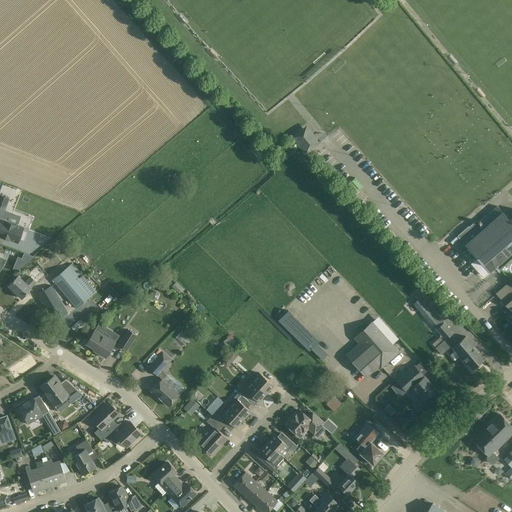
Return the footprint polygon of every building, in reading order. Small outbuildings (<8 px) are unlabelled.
[(310,140),(300,129),(290,137),(304,153),(316,143),(312,138),(310,140)] [(0,196),(0,215),(2,216),(8,200),(0,196)] [(49,206),(35,218),(52,237),(65,225),(49,206)] [(511,218),(510,221),(497,206),(480,222),(479,221),(478,223),(476,221),(469,227),(468,226),(457,236),(490,274),(511,254),(511,218)] [(0,220),(0,237),(17,243),(22,229),(0,220)] [(28,262),(34,257),(24,253),(22,259),(28,262)] [(93,294),(69,266),(52,280),(76,309),(93,294)] [(26,282),(18,275),(8,286),(22,299),(37,283),(31,277),(26,282)] [(511,285),(509,282),(496,294),(508,309),(511,306),(511,285)] [(68,314),(52,285),(37,294),(53,322),(68,314)] [(421,297),(417,293),(414,295),(418,300),(413,304),(435,330),(435,329),(441,336),(432,344),(441,355),(451,346),(446,340),(453,334),(444,323),(444,322),(422,297),(421,297)] [(316,343),(319,340),(287,310),(277,320),(308,351),(311,348),(322,359),(328,353),(316,343)] [(399,353),(372,323),(354,339),(361,347),(348,359),(366,378),(379,367),(381,369),(399,353)] [(137,335),(127,329),(117,346),(127,352),(137,335)] [(115,343),(95,330),(87,344),(99,351),(98,353),(106,358),(115,343)] [(237,343),(231,336),(223,342),(229,350),(237,343)] [(479,352),(466,336),(451,348),(454,351),(450,355),(455,361),(459,357),(466,366),(468,364),(473,370),(484,361),(477,353),(479,352)] [(172,359),(162,351),(147,368),(157,376),(172,359)] [(233,351),(226,358),(231,362),(238,355),(233,351)] [(231,362),(226,358),(222,363),(227,367),(231,362)] [(424,376),(415,364),(395,380),(406,392),(412,387),(424,401),(436,390),(424,376)] [(253,381),(267,394),(274,386),(260,373),(253,381)] [(60,384),(54,376),(41,387),(48,397),(47,398),(54,407),(66,398),(70,404),(83,395),(66,380),(60,384)] [(180,395),(162,379),(152,391),(169,406),(180,395)] [(259,403),(267,394),(253,381),(246,389),(241,385),(237,390),(238,392),(249,401),(253,397),(259,403)] [(236,400),(229,407),(244,420),(251,412),(247,408),(251,403),(249,401),(238,392),(234,398),(236,400)] [(49,412),(40,395),(26,403),(25,402),(16,407),(21,415),(22,414),(27,421),(41,413),(42,416),(49,412)] [(342,403),(334,396),(326,405),(334,412),(342,403)] [(191,398),(183,408),(190,415),(199,405),(191,398)] [(104,438),(113,429),(115,428),(111,422),(119,414),(109,403),(92,419),(100,428),(95,433),(102,440),(104,438)] [(244,420),(229,407),(229,408),(224,403),(213,415),(223,424),(227,420),(236,428),(244,420)] [(388,405),(383,410),(390,417),(395,412),(388,405)] [(307,417),(300,411),(296,415),(293,413),(284,423),(300,438),(308,429),(317,438),(325,429),(321,425),(322,425),(324,423),(312,412),(307,417)] [(498,459),(492,453),(511,433),(511,427),(499,414),(472,440),(488,456),(487,457),(487,460),(491,463),(493,463),(498,459)] [(223,424),(213,415),(207,422),(215,429),(200,445),(212,456),(227,439),(218,431),(223,425),(223,424)] [(0,439),(2,443),(15,439),(7,416),(0,418),(0,439)] [(64,419),(57,423),(62,430),(69,426),(64,419)] [(327,419),(324,423),(322,425),(331,433),(336,427),(327,419)] [(117,434),(113,429),(104,438),(108,443),(111,440),(115,444),(120,440),(127,447),(141,434),(130,422),(117,434)] [(379,461),(378,460),(383,454),(371,443),(379,433),(367,423),(354,437),(366,448),(361,454),(373,465),(374,464),(376,465),(379,461)] [(268,443),(281,455),(284,450),(287,453),(291,449),(294,452),(298,447),(284,434),(280,439),(276,435),(268,443)] [(93,450),(87,440),(76,446),(80,453),(73,458),(83,475),(96,467),(88,454),(93,450)] [(281,455),(268,443),(261,452),(265,455),(261,460),(274,472),(278,467),(277,465),(284,458),(281,455)] [(40,444),(31,449),(33,455),(44,452),(40,444)] [(19,448),(9,452),(12,458),(22,455),(19,448)] [(511,448),(508,452),(509,453),(503,459),(510,467),(507,474),(511,479),(511,448)] [(311,456),(305,461),(311,468),(317,463),(311,456)] [(360,469),(348,458),(340,466),(349,474),(338,486),(348,495),(359,483),(353,477),(360,469)] [(47,461),(56,485),(67,481),(60,461),(53,463),(52,460),(47,461)] [(45,489),(56,485),(47,461),(43,463),(45,466),(38,469),(45,489)] [(167,491),(179,481),(174,475),(177,473),(168,463),(155,474),(161,481),(155,487),(162,495),(167,491)] [(34,493),(45,489),(38,469),(31,471),(30,467),(26,469),(34,493)] [(313,472),(327,486),(332,481),(318,467),(313,472)] [(270,475),(265,471),(259,478),(263,482),(270,475)] [(286,485),(293,491),(306,478),(299,471),(286,485)] [(244,496),(257,482),(246,472),(233,486),(244,496)] [(184,487),(179,481),(167,491),(175,500),(176,499),(183,506),(196,494),(187,484),(184,487)] [(244,496),(255,505),(267,491),(257,482),(244,496)] [(128,499),(122,486),(109,493),(118,511),(127,506),(129,511),(133,511),(141,508),(135,496),(128,499)] [(267,491),(255,505),(261,511),(268,511),(278,501),(267,491)] [(333,511),(340,506),(327,493),(320,500),(315,494),(309,500),(317,508),(313,511),(331,511),(332,511),(333,511)] [(28,500),(26,494),(13,498),(14,504),(28,500)] [(0,508),(10,505),(7,496),(0,497),(0,508)] [(105,510),(99,498),(84,505),(87,511),(112,511),(110,507),(105,510)] [(55,507),(56,511),(63,511),(68,511),(65,503),(55,507)] [(446,511),(433,503),(426,511),(446,511)]
